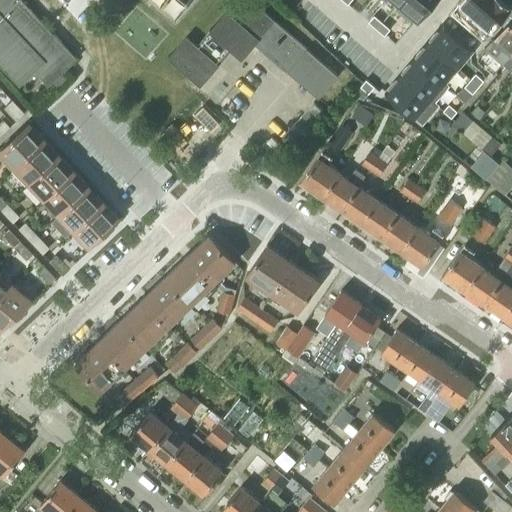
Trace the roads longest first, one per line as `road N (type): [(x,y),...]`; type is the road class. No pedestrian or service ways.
road 1 (residential): [(511,360),(437,305),(392,291),(279,204),(233,188)]
road 2 (residential): [(10,382),(233,188)]
road 3 (residential): [(163,511),(10,382)]
road 4 (residential): [(416,511),(458,466),(462,437),(511,379)]
